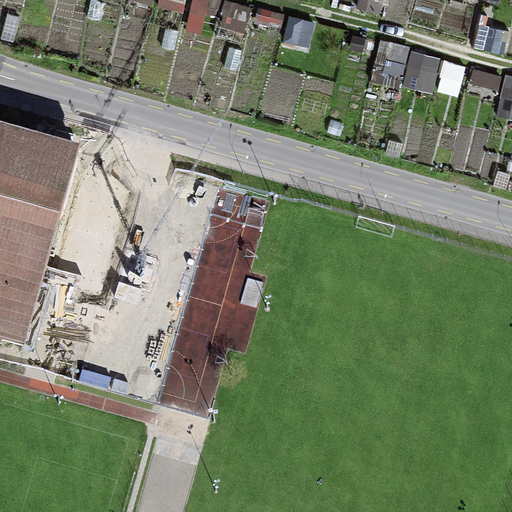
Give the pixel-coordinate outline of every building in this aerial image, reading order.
[(185,0),(158,0),(157,6),(183,12),(185,0)] [(192,0),(186,30),(202,33),(208,7),(218,9),(220,0),(192,0)] [(244,32),(252,7),(230,0),(223,0),(217,24),(244,32)] [(358,0),(356,7),(379,13),(380,5),(388,7),(389,0),(358,0)] [(281,25),(285,13),(257,6),(253,23),(269,26),(270,22),(281,25)] [(478,13),(472,46),(499,51),(504,28),(486,24),(488,15),(478,13)] [(353,34),(350,49),(363,52),(363,51),(372,53),(375,40),(365,38),(366,37),(353,34)] [(370,80),(399,88),(410,46),(381,38),(370,80)] [(402,85),(432,93),(441,58),(411,50),(402,85)] [(437,91),(457,97),(465,66),(445,60),(437,91)] [(467,81),(499,89),(503,75),(470,67),(467,81)] [(511,74),(506,73),(495,115),(511,118),(511,74)] [(435,110),(440,114),(444,109),(439,105),(435,110)] [(0,339),(23,346),(77,153),(0,130),(0,339)]
